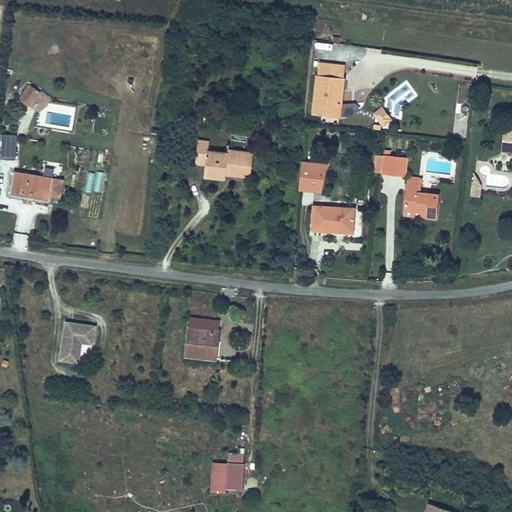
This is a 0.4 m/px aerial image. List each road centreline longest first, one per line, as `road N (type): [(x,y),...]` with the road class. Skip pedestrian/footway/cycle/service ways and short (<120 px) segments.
road 1 (unclassified): [(0,247),(385,291),(511,280)]
road 2 (unknown): [(511,76),(375,64)]
